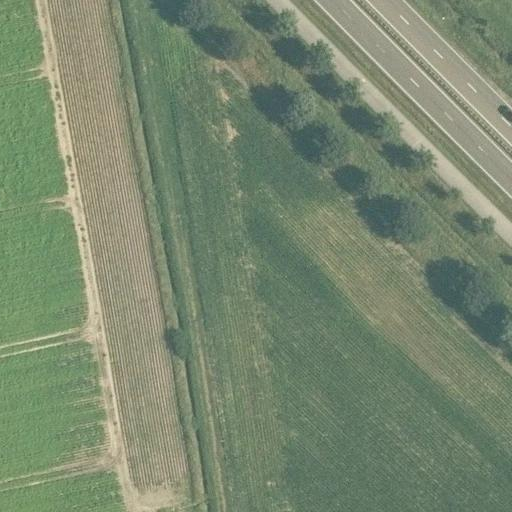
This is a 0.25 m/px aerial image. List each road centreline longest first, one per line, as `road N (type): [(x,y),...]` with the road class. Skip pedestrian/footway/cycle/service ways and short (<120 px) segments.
road 1 (unclassified): [(511,236),(271,0)]
road 2 (primary): [(333,0),(511,182)]
road 3 (primary): [(511,130),(386,0)]
